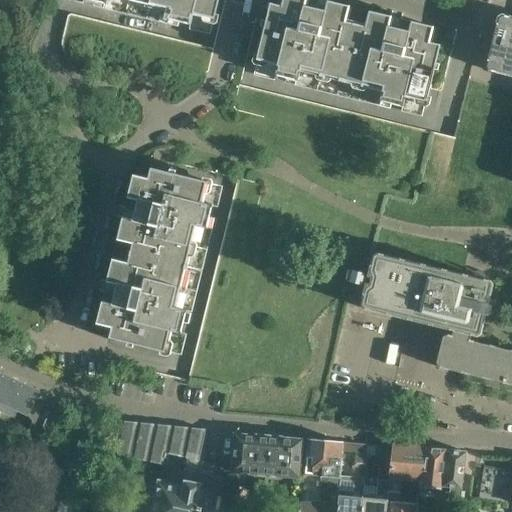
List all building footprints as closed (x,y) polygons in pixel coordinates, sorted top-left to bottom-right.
[(115,0),(213,24),(219,0),(115,0)] [(271,3),(266,21),(255,65),(425,107),(440,45),(429,42),(433,27),(410,21),(408,31),(389,26),(391,17),(369,11),(365,26),(346,22),(349,8),(349,7),(327,1),(324,10),(306,6),(306,0),(282,0),(281,6),(271,3)] [(511,16),(504,15),(498,17),(486,68),(489,72),(511,76),(511,16)] [(120,304),(102,300),(97,323),(112,327),(110,335),(109,337),(171,352),(176,331),(182,333),(187,310),(192,312),(202,270),(191,268),(202,227),(207,228),(213,205),(207,204),(212,183),(151,168),(150,170),(151,171),(149,179),(133,175),(128,198),(145,202),(143,211),(135,209),(133,219),(123,217),(117,240),(133,243),(128,262),(112,258),(107,281),(117,284),(114,294),(122,296),(120,304)] [(447,333),(446,335),(443,337),(436,365),(440,367),(511,385),(511,350),(472,340),(472,341),(470,340),(471,334),(474,335),(473,335),(477,336),(480,334),(492,285),(490,280),(377,252),(372,255),(367,277),(364,275),(362,272),(350,269),(346,271),(345,278),(347,281),(360,284),(362,283),(365,283),(360,305),(362,308),(449,329),(452,329),(451,335),(448,334),(448,333),(447,333)] [(47,439),(64,401),(40,391),(37,390),(2,373),(0,372),(0,414),(15,420),(16,418),(26,422),(27,419),(33,421),(28,432),(39,437),(38,441),(46,444),(47,439)] [(205,429),(120,421),(113,453),(130,456),(132,450),(165,457),(166,452),(185,456),(180,479),(193,482),(195,472),(196,473),(205,429)] [(268,436),(234,434),(231,472),(255,474),(255,475),(265,476),(268,436)] [(281,437),(268,436),(265,476),(275,476),(299,478),(302,440),(281,438),(281,437)] [(307,438),(304,474),(302,491),(320,493),(321,476),(322,476),(325,440),(307,438)] [(325,440),(322,476),(324,477),(324,476),(340,477),(341,459),(342,459),(343,447),(341,447),(341,441),(325,440)] [(364,471),(366,443),(356,442),(353,470),(364,471)] [(392,451),(388,480),(420,482),(420,479),(422,480),(426,448),(392,446),(392,451)] [(420,479),(420,482),(419,486),(442,489),(442,487),(446,450),(426,448),(422,480),(420,479)] [(446,450),(442,487),(450,487),(448,503),(460,504),(462,488),(464,472),(465,462),(466,458),(465,458),(465,452),(446,450)] [(465,462),(464,472),(473,474),(474,463),(465,462)] [(180,479),(179,483),(159,479),(158,484),(155,484),(152,497),(155,498),(153,506),(150,506),(149,511),(215,511),(216,510),(213,509),(220,478),(201,473),(201,474),(196,473),(195,472),(193,482),(180,479)] [(92,476),(91,491),(105,492),(106,477),(92,476)] [(511,507),(511,477),(500,476),(495,507),(511,507)] [(338,495),(338,500),(337,511),(363,511),(365,497),(365,478),(354,477),(354,484),(340,482),(338,495)] [(365,497),(363,511),(386,511),(388,500),(388,499),(387,499),(388,480),(378,479),(377,486),(366,485),(365,497)] [(388,500),(386,511),(416,511),(418,503),(398,501),(399,492),(389,491),(388,499),(388,500)] [(336,511),(338,500),(320,501),(301,501),(300,510),(299,510),(299,511),(300,511),(336,511)]
